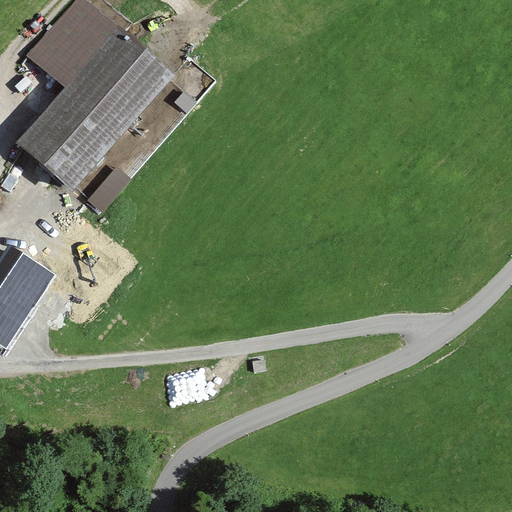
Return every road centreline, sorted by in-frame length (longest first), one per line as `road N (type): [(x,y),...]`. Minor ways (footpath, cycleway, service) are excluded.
road 1 (track): [(0,373),(415,329),(444,344)]
road 2 (unclassified): [(511,279),(432,353),(195,458),(174,488),(170,511)]
